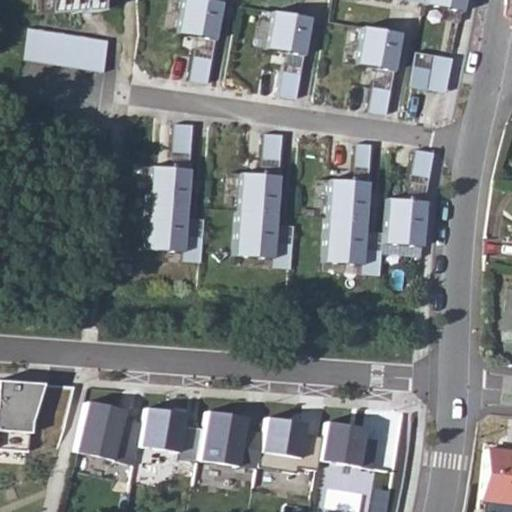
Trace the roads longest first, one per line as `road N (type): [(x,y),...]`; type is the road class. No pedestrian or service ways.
road 1 (residential): [(0,349),(456,385)]
road 2 (residential): [(492,62),(468,191),(456,385)]
road 3 (residential): [(456,385),(440,511)]
